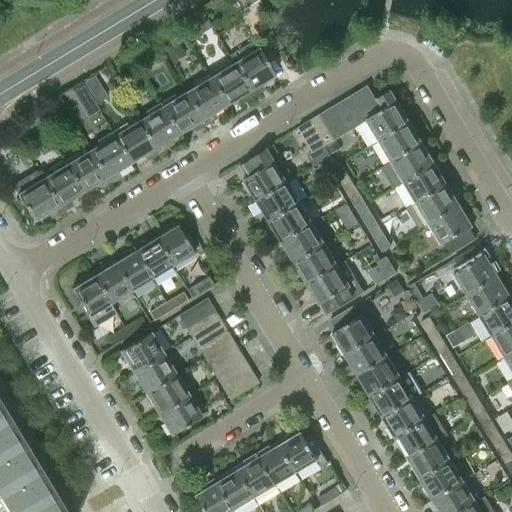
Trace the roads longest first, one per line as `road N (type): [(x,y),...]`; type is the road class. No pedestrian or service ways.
road 1 (residential): [(185,172),(365,61),(397,52),(413,60),(511,224)]
road 2 (residential): [(160,511),(16,276)]
road 3 (residential): [(308,379),(185,172)]
road 4 (residential): [(16,276),(185,172)]
road 5 (tertiary): [(0,93),(156,0)]
road 6 (residential): [(390,511),(308,379)]
road 7 (residential): [(187,454),(308,379)]
